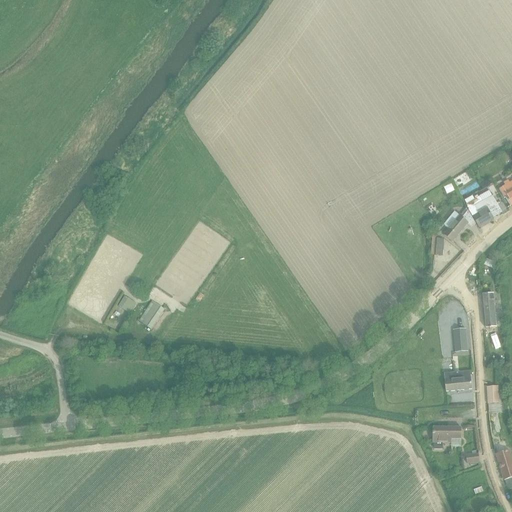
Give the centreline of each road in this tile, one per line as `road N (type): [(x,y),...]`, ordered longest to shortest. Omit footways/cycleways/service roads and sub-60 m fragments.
road 1 (unclassified): [(67,426),(250,406),(302,391),(382,348),(451,279)]
road 2 (unclassified): [(508,511),(491,470),(474,310),(451,279)]
road 3 (unclassified): [(67,426),(54,358),(0,334)]
